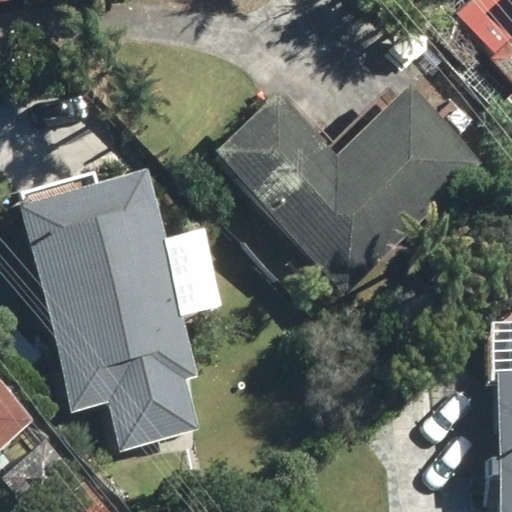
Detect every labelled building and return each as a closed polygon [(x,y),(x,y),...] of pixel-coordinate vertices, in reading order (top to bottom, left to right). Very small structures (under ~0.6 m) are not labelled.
[(267,96),(205,158),(348,297),(479,163),(400,86),(330,158),(267,96)] [(192,376),(145,175),(12,205),(61,417),(102,407),(112,452),(198,432),(185,378),(192,376)] [(511,511),(511,371),(484,373),(490,511),(511,511)] [(0,451),(30,424),(0,392),(0,451)] [(103,511),(38,442),(0,477),(0,494),(16,511),(103,511)]
